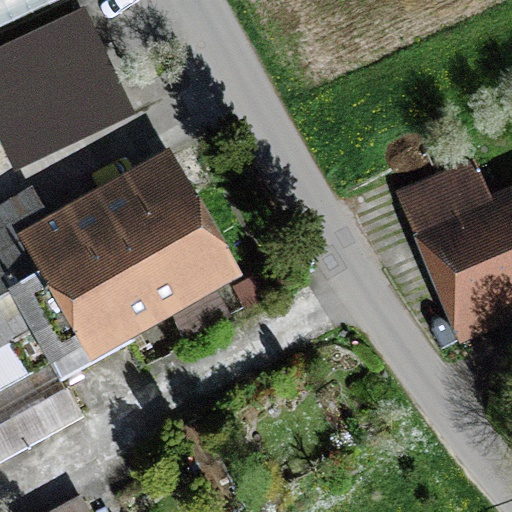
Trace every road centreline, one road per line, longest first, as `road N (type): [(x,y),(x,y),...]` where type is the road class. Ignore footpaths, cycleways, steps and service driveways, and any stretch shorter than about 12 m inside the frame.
road 1 (residential): [(194,0),(380,308),(511,485)]
road 2 (track): [(365,283),(0,493)]
road 3 (track): [(245,89),(0,187)]
